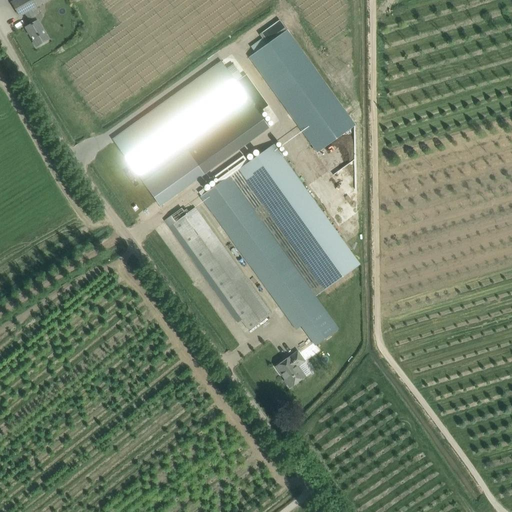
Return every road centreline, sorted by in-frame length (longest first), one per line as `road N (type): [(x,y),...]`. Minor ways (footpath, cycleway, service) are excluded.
road 1 (unclassified): [(326,511),(125,231),(0,34)]
road 2 (track): [(125,231),(0,309)]
